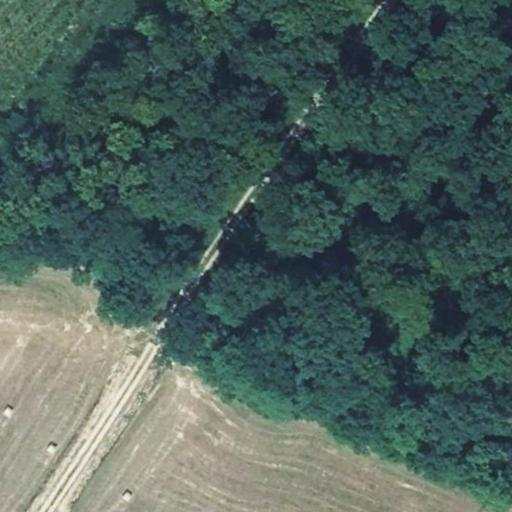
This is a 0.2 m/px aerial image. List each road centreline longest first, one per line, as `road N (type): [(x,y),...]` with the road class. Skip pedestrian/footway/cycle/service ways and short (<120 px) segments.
road 1 (track): [(188,283),(380,0)]
road 2 (track): [(188,283),(95,458),(42,511)]
